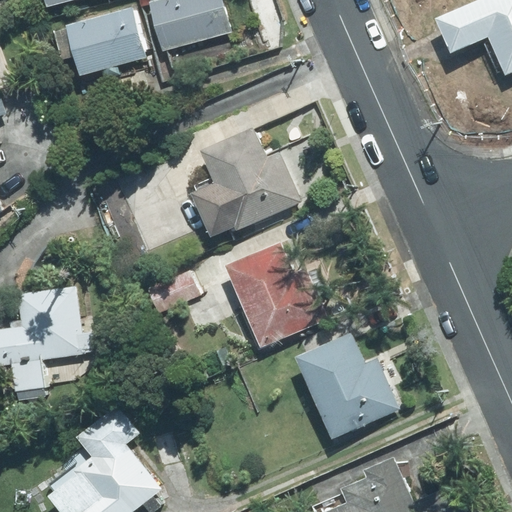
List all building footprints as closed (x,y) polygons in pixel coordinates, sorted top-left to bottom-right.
[(137,0),(65,23),(75,55),(90,50),(97,73),(159,53),(142,0),(137,0)] [(231,0),(155,0),(173,49),(240,25),(231,0)] [(511,0),(480,0),(432,20),(448,60),(486,44),(501,79),(511,73),(511,0)] [(0,67),(0,114),(16,107),(0,67)] [(265,123),(212,142),(223,176),(204,182),(222,233),(311,202),(291,146),(275,151),(265,123)] [(298,267),(288,236),(237,253),(267,344),(338,320),(318,260),(298,267)] [(89,329),(83,282),(39,287),(44,323),(0,328),(0,367),(16,366),(20,395),(54,390),(51,361),(92,356),(91,347),(102,346),(99,328),(89,329)] [(369,356),(358,331),(309,352),(343,431),(406,405),(383,350),(369,356)] [(142,511),(173,488),(136,439),(149,430),(120,393),(79,425),(101,454),(54,491),(70,511),(142,511)] [(156,437),(164,467),(206,456),(198,425),(156,437)] [(378,474),(351,483),(325,492),(331,511),(469,511),(459,483),(417,497),(402,453),(374,462),(378,474)]
